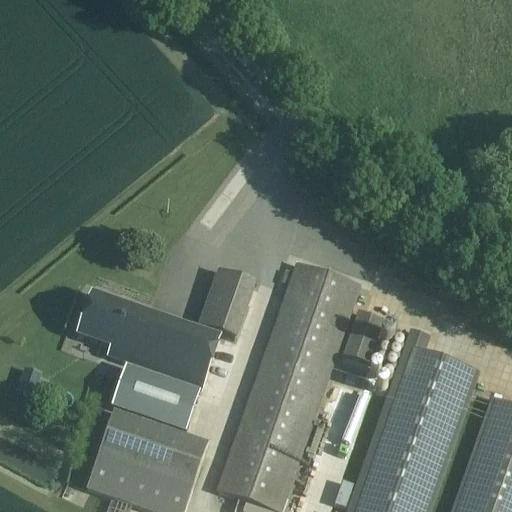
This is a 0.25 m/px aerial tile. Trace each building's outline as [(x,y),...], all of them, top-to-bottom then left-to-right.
[(217,496),(245,505),(242,511),(280,511),(358,290),(296,269),(217,496)] [(197,332),(234,344),(254,289),(214,276),(197,332)] [(91,297),(76,340),(110,352),(107,362),(201,394),(219,341),(91,297)] [(358,316),(341,365),(366,373),(382,325),(358,316)] [(348,511),(429,511),(478,376),(422,356),(428,340),(411,334),(348,511)] [(125,370),(111,412),(184,438),(199,396),(125,370)] [(15,382),(5,406),(21,413),(31,388),(15,382)] [(511,511),(511,410),(490,403),(451,511),(511,511)] [(183,511),(207,448),(113,416),(84,495),(135,511),(183,511)] [(342,485),(334,508),(344,511),(345,511),(353,489),(342,485)]
